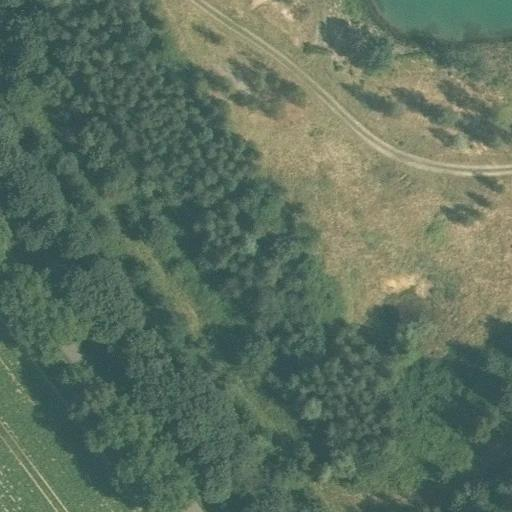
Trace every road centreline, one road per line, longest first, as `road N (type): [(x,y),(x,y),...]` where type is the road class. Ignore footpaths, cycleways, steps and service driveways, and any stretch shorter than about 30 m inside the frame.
road 1 (track): [(339,511),(291,469),(41,106),(0,62)]
road 2 (track): [(189,0),(298,76),(387,155),(431,179),(511,178)]
road 3 (unclassified): [(194,511),(0,247)]
